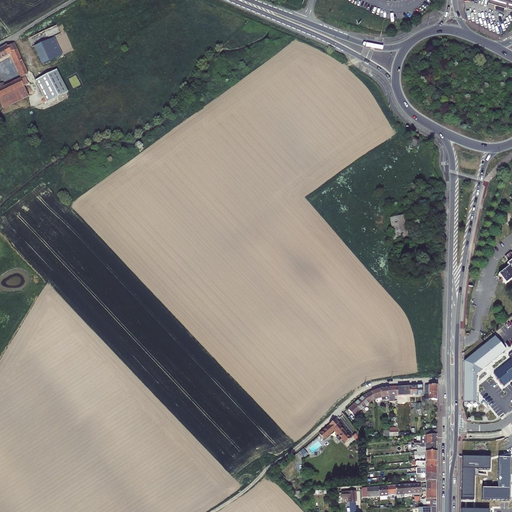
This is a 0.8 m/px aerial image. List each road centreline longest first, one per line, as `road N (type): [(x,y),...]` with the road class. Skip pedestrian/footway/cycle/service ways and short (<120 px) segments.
road 1 (primary): [(439,129),(452,165),(448,380)]
road 2 (primary): [(456,380),(468,238),(482,172),(498,147)]
road 3 (secondary): [(234,0),(338,45),(396,86)]
road 4 (residential): [(448,380),(367,387),(292,452)]
road 5 (secondary): [(411,40),(375,46),(247,0)]
